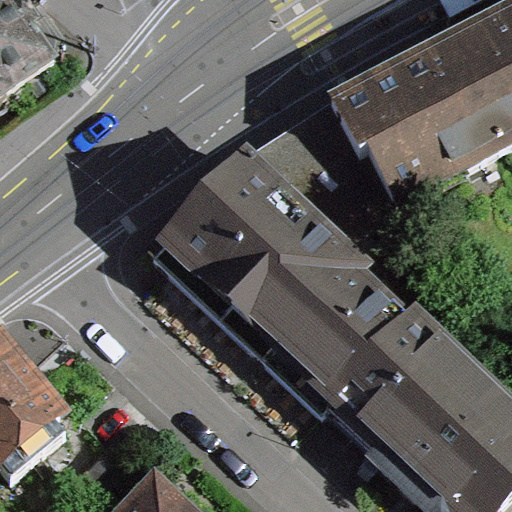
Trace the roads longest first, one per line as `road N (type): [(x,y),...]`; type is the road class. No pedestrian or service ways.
road 1 (residential): [(14,229),(308,511)]
road 2 (secondary): [(14,229),(222,63)]
